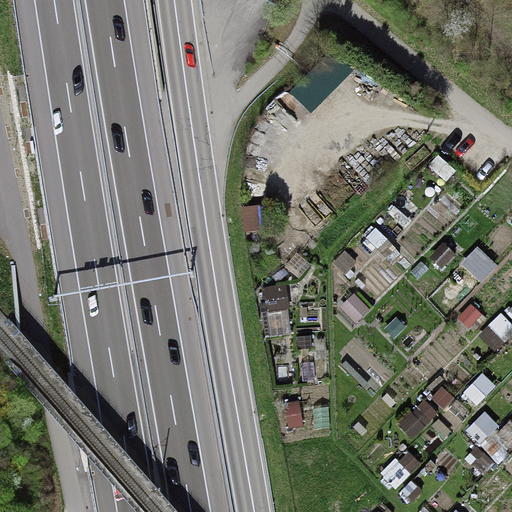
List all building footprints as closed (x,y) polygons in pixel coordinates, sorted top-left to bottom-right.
[(290,94),(312,115),(353,73),(331,52),(290,94)] [(456,257),(444,245),(429,259),(441,271),(456,257)] [(485,278),(494,268),(479,254),(471,262),(477,267),(475,269),(485,278)] [(289,310),(286,285),(263,289),(267,313),(262,314),(266,338),(291,334),(287,310),(289,310)] [(339,309),(356,325),(370,310),(354,294),(339,309)] [(488,320),(471,305),(455,323),(466,333),(470,329),(475,334),(488,320)] [(345,363),(342,366),(366,390),(369,386),(345,363)] [(443,411),(455,398),(443,388),(432,400),(443,411)] [(299,402),(284,404),(289,429),(303,427),(299,402)] [(438,415),(425,402),(413,414),(410,411),(398,423),(400,426),(398,428),(412,441),(438,415)] [(482,476),(493,463),(476,448),(465,461),(482,476)] [(383,479),(396,491),(422,466),(409,453),(399,463),(396,459),(380,474),(384,478),(383,479)] [(378,508),(382,511),(391,511),(383,503),(378,508)]
